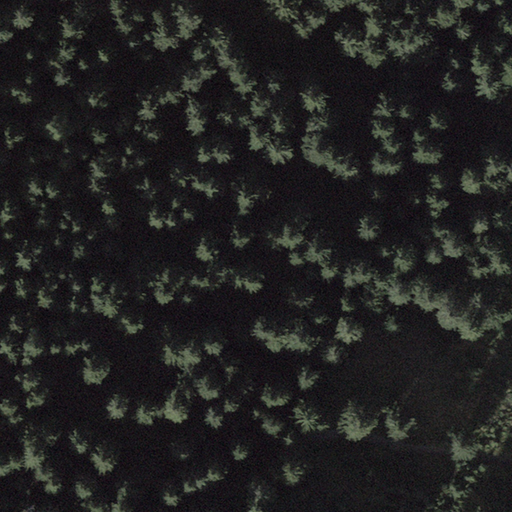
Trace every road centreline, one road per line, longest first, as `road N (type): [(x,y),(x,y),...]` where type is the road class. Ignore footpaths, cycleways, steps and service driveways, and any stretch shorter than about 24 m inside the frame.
road 1 (track): [(511,459),(350,433),(223,427),(175,374)]
road 2 (track): [(175,374),(0,280)]
